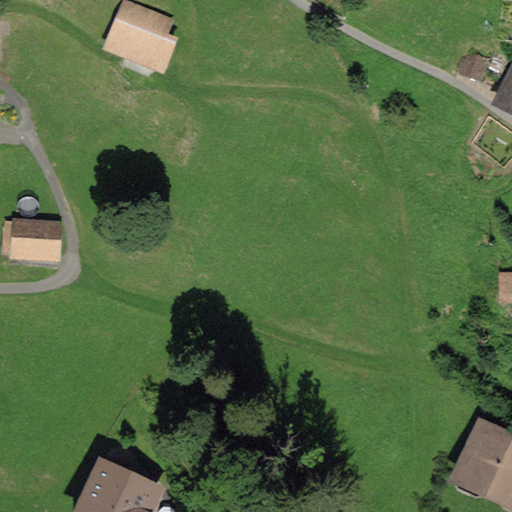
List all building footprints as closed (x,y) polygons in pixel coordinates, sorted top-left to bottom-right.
[(121,15),(110,39),(163,61),(171,40),(160,36),(162,32),(121,15)] [(463,51),(459,63),(479,70),(485,54),(469,48),(467,53),(463,51)] [(511,65),(497,94),(511,101),(511,65)] [(7,218),(6,247),(57,250),(59,222),(7,218)] [(188,387),(202,370),(193,363),(180,380),(188,387)] [(511,440),(484,427),(464,472),(511,494),(511,440)] [(102,461),(77,511),(145,511),(158,487),(130,475),(132,469),(124,465),(125,462),(110,455),(106,463),(102,461)]
